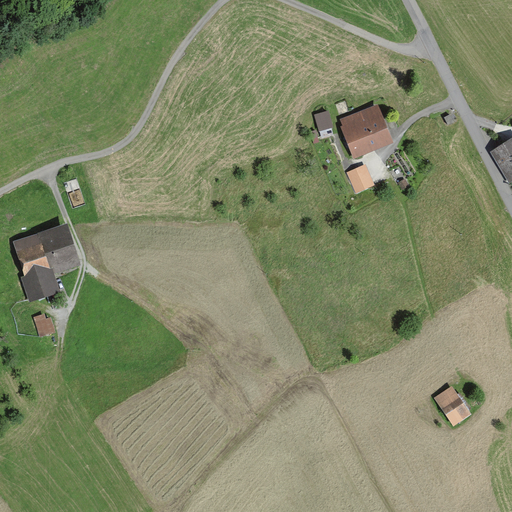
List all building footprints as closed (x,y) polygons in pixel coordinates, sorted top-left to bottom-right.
[(345,136),(352,152),(387,138),(374,108),(342,121),(347,135),(345,136)] [(315,115),(320,131),(332,127),(328,112),(315,115)] [(503,171),(508,180),(511,177),(511,141),(496,151),(506,169),(503,171)] [(348,171),(357,193),(376,185),(368,164),(348,171)] [(72,262),(63,231),(39,238),(50,269),(72,262)] [(31,298),(57,290),(50,269),(39,238),(17,245),(27,275),(24,276),(31,298)] [(35,318),(40,336),(53,332),(49,319),(43,321),(41,316),(35,318)] [(437,397),(453,420),(467,411),(451,388),(437,397)]
